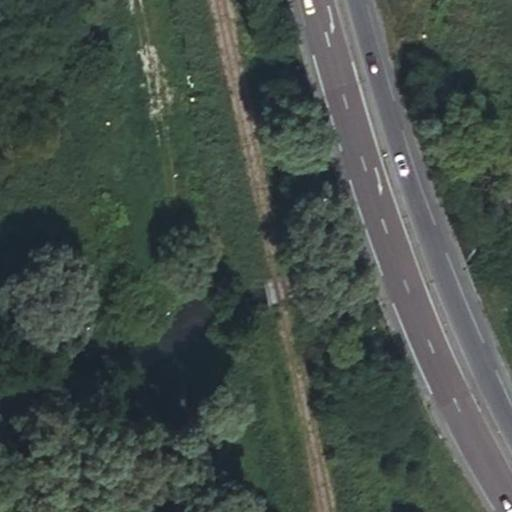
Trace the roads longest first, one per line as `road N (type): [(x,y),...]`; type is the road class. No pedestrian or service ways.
road 1 (trunk): [(316,0),(404,279),(450,391),(511,502)]
road 2 (trunk): [(511,430),(415,216),(352,0)]
